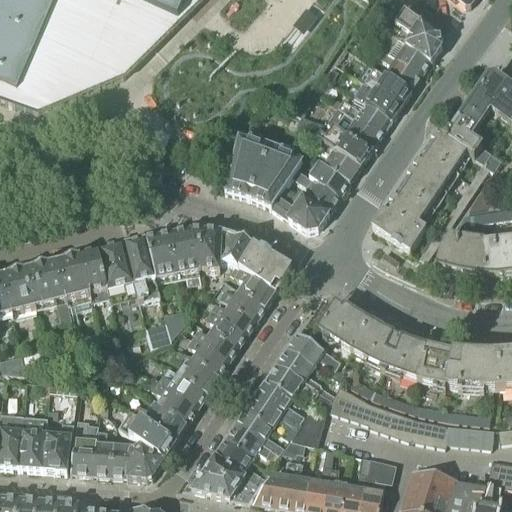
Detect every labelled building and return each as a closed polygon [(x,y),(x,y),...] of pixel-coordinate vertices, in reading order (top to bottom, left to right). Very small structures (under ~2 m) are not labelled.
[(0,0),(0,108),(23,116),(38,121),(125,83),(206,0),(0,0)] [(446,0),(465,14),(470,13),(477,4),(478,4),(480,0),(479,0),(446,0)] [(377,27),(391,36),(404,17),(391,7),(377,27)] [(305,16),(292,32),(302,41),(316,24),(305,16)] [(391,36),(388,40),(399,49),(405,53),(431,70),(441,55),(439,43),(404,17),(391,36)] [(388,40),(376,57),(420,86),(431,70),(405,53),(398,64),(391,59),(395,53),(396,53),(399,49),(388,40)] [(384,77),(381,80),(411,100),(420,86),(376,57),(373,62),(378,65),(379,65),(391,73),(388,79),(384,77)] [(324,84),(331,88),(338,78),(331,74),(324,84)] [(357,86),(362,89),(401,115),(411,100),(381,80),(379,84),(383,86),(379,91),(362,79),(357,86)] [(511,130),(511,97),(494,84),(488,85),(447,146),(470,164),(474,167),(483,154),(472,146),(476,140),(487,148),(496,136),(492,133),(497,125),(509,134),(511,130)] [(352,104),(354,105),(391,130),(401,115),(362,89),(352,104)] [(242,102),(237,124),(249,127),(254,105),(242,102)] [(342,108),(337,115),(381,145),(391,130),(354,105),(349,112),(342,108)] [(381,145),(337,115),(333,122),(340,127),(332,138),(368,162),(369,161),(381,145)] [(297,134),(319,142),(323,130),(301,122),(297,134)] [(320,141),(316,147),(360,176),(360,175),(368,162),(332,138),(331,138),(326,146),(320,141)] [(470,164),(447,146),(436,140),(372,236),(409,261),(425,237),(418,232),(465,161),(470,164)] [(247,206),(248,206),(267,156),(238,145),(224,200),(226,200),(247,205),(247,206)] [(329,163),(323,172),(350,190),(359,176),(360,176),(316,147),(312,153),(319,158),(320,157),(329,163)] [(292,185),(297,178),(302,169),(267,156),(248,206),(249,206),(269,215),(270,216),(271,216),(285,194),(292,185)] [(489,161),(482,172),(488,176),(494,179),(501,169),(489,161)] [(319,169),(308,185),(339,206),(349,191),(350,191),(350,190),(323,172),(319,169)] [(482,172),(458,207),(464,212),(488,176),(482,172)] [(297,178),(292,185),(309,196),(302,206),(328,222),(339,206),(308,185),(297,178)] [(285,194),(271,216),(287,227),(306,240),(318,238),(328,222),(302,206),(298,203),(296,202),(289,197),(285,194)] [(491,207),(480,200),(479,199),(468,216),(487,213),(491,207)] [(464,212),(458,207),(419,265),(426,269),(464,212)] [(511,215),(488,219),(489,228),(511,224),(511,215)] [(489,228),(488,219),(465,222),(457,232),(458,232),(489,228)] [(483,245),(487,283),(497,283),(511,281),(511,237),(482,240),(483,245)] [(169,243),(168,243),(176,284),(185,282),(187,293),(200,291),(198,279),(199,279),(200,239),(191,239),(176,242),(169,243)] [(217,279),(218,267),(220,240),(200,239),(199,279),(217,279)] [(233,273),(237,276),(253,252),(252,252),(237,245),(221,240),(220,240),(218,267),(225,268),(233,273)] [(480,283),(487,283),(483,245),(452,240),(440,257),(435,273),(457,280),(480,283)] [(155,287),(176,284),(168,243),(146,248),(155,287)] [(158,300),(155,287),(146,248),(123,254),(137,304),(138,309),(144,308),(143,304),(158,300)] [(291,274),(253,252),(237,276),(239,277),(275,301),(291,274)] [(112,311),(137,304),(123,254),(99,260),(110,305),(112,311)] [(91,310),(110,305),(99,260),(80,265),(90,304),(91,310)] [(57,270),(67,309),(70,320),(92,314),(91,310),(90,304),(80,265),(57,270)] [(70,320),(67,309),(57,270),(49,272),(33,277),(43,315),(57,312),(62,332),(72,329),(70,320)] [(35,317),(43,315),(33,277),(26,279),(35,317)] [(243,291),(239,298),(265,316),(271,307),(275,301),(239,277),(234,285),(243,291)] [(13,323),(35,317),(26,279),(25,279),(23,279),(24,280),(11,283),(11,282),(9,283),(3,285),(13,323)] [(0,326),(13,323),(3,285),(0,285),(0,326)] [(218,308),(228,314),(254,332),(265,316),(239,298),(234,306),(224,299),(218,308)] [(332,345),(352,358),(369,330),(356,321),(345,314),(343,317),(342,316),(342,317),(336,313),(336,312),(335,312),(319,337),(313,345),(327,353),(332,345)] [(214,313),(210,320),(246,344),(254,332),(228,314),(224,319),(214,313)] [(165,322),(171,347),(184,332),(182,319),(165,322)] [(214,335),(211,340),(237,358),(246,344),(210,320),(204,329),(214,335)] [(374,370),(383,374),(397,344),(393,343),(393,341),(392,341),(391,341),(385,339),(369,330),(352,358),(362,364),(374,370)] [(166,335),(145,340),(151,357),(167,351),(170,350),(166,335)] [(287,356),(313,374),(319,365),(327,370),(326,371),(334,377),(336,375),(340,368),(324,358),(324,357),(298,339),(287,356)] [(197,340),(191,348),(228,372),(237,358),(211,340),(206,346),(197,340)] [(403,382),(418,387),(427,355),(412,350),(403,346),(401,345),(400,346),(397,344),(383,374),(393,378),(403,382)] [(198,359),(192,368),(219,385),(228,372),(191,348),(188,352),(198,359)] [(437,391),(444,393),(452,360),(427,355),(418,387),(429,389),(437,391)] [(30,359),(35,383),(50,380),(45,356),(30,359)] [(277,371),(331,407),(334,403),(320,392),(320,391),(307,382),(313,374),(287,356),(277,371)] [(121,357),(102,363),(107,379),(127,372),(121,357)] [(183,374),(178,382),(208,401),(219,385),(192,368),(178,358),(172,367),(183,374)] [(106,379),(101,360),(89,364),(91,374),(86,376),(88,384),(106,379)] [(495,397),(498,397),(498,363),(495,363),(493,363),(473,363),(464,362),(464,361),(462,361),(462,362),(453,361),(453,360),(452,360),(444,393),(458,395),(474,397),(485,397),(492,397),(495,397)] [(511,362),(498,363),(498,397),(511,396),(511,362)] [(20,364),(11,367),(14,384),(24,384),(20,364)] [(266,386),(293,404),(298,396),(326,415),(331,407),(277,371),(266,386)] [(169,375),(163,384),(158,392),(197,417),(208,401),(178,382),(169,375)] [(336,375),(334,377),(331,383),(372,406),(419,422),(463,429),(489,431),(490,424),(462,420),(420,413),(375,397),(355,387),(336,375)] [(162,405),(156,413),(187,432),(197,417),(158,392),(147,384),(142,390),(153,398),(152,399),(162,405)] [(256,401),(299,431),(304,423),(287,412),(293,404),(266,386),(256,401)] [(77,394),(49,390),(48,398),(76,401),(77,394)] [(409,448),(410,447),(416,426),(413,425),(371,411),(339,394),(334,403),(331,407),(326,415),(325,416),(368,431),(367,433),(409,448)] [(245,418),(272,435),(278,426),(291,435),(285,444),(289,447),(300,431),(299,431),(256,401),(245,418)] [(137,412),(131,420),(175,449),(186,433),(187,432),(156,413),(154,411),(148,419),(137,412)] [(57,416),(48,414),(47,424),(56,425),(57,416)] [(310,416),(300,431),(289,447),(295,449),(295,446),(302,448),(302,451),(304,451),(313,453),(316,454),(326,423),(322,422),(310,416)] [(235,433),(271,456),(279,462),(280,460),(284,455),(266,444),(272,435),(245,418),(235,433)] [(118,435),(134,446),(164,466),(175,450),(175,449),(131,420),(130,419),(118,435)] [(416,426),(410,447),(445,454),(446,450),(490,454),(490,451),(491,451),(493,437),(449,433),(416,426)] [(47,434),(46,442),(43,479),(66,481),(67,481),(73,433),(63,432),(62,435),(47,434)] [(13,439),(0,438),(0,474),(20,477),(24,434),(14,433),(13,439)] [(225,447),(252,465),(257,457),(266,463),(271,456),(235,433),(225,447)] [(33,435),(24,434),(20,477),(43,479),(46,442),(32,441),(33,435)] [(70,481),(92,482),(95,449),(84,447),(86,435),(76,434),(70,481)] [(111,484),(129,485),(134,446),(118,435),(117,436),(115,453),(111,484)] [(511,435),(498,438),(499,450),(511,448),(511,435)] [(92,482),(111,484),(115,453),(105,452),(106,439),(97,438),(95,449),(92,482)] [(134,446),(129,485),(147,487),(152,485),(164,466),(134,446)] [(295,449),(289,447),(284,455),(280,460),(295,463),(295,460),(303,461),(304,451),(302,451),(302,448),(295,446),(295,449)] [(216,460),(261,490),(264,486),(246,474),(252,465),(225,447),(216,460)] [(306,511),(325,511),(331,475),(333,458),(326,456),(321,489),(310,487),(306,511)] [(216,460),(202,481),(214,489),(218,483),(222,486),(223,484),(238,494),(238,493),(248,500),(250,497),(255,501),(261,490),(216,460)] [(343,511),(362,511),(371,467),(362,464),(357,495),(347,493),(343,511)] [(371,467),(362,511),(381,511),(385,490),(391,491),(396,473),(371,467)] [(249,510),(259,511),(288,511),(295,469),(287,468),(284,483),(273,481),(266,493),(261,490),(255,501),(249,510)] [(511,471),(491,468),(487,492),(500,494),(511,496),(511,471)] [(288,511),(306,511),(310,487),(300,486),(303,470),(295,469),(288,511)] [(325,511),(343,511),(347,493),(336,492),(338,477),(331,475),(325,511)] [(449,508),(454,488),(455,485),(412,477),(405,499),(449,508)] [(230,507),(249,510),(255,501),(250,497),(248,500),(238,493),(238,494),(223,484),(222,486),(218,483),(214,489),(202,481),(191,497),(230,507)] [(480,511),(487,493),(477,491),(476,497),(454,493),(456,489),(454,488),(449,508),(447,511),(480,511)] [(497,511),(498,506),(499,502),(500,495),(500,494),(487,492),(487,493),(480,511),(497,511)] [(405,499),(400,511),(447,511),(449,508),(405,499)]
